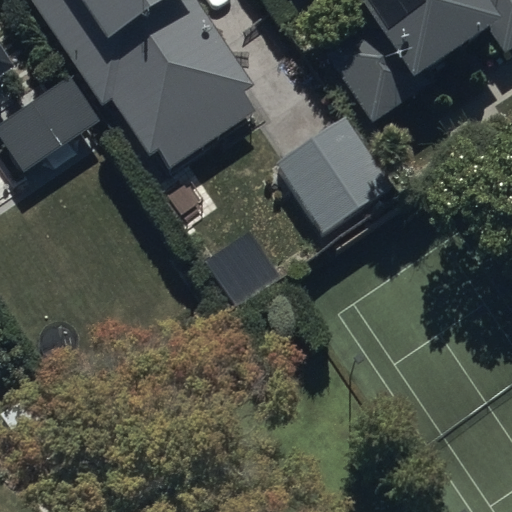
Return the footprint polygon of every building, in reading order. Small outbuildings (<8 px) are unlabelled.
[(18,0),(98,125),(108,118),(156,194),(250,134),(238,115),(252,106),(202,29),(181,0),(18,0)] [(511,0),(301,0),(311,16),(332,2),(361,46),(323,71),(368,139),(492,58),(502,73),(511,66),(511,0)] [(0,75),(15,66),(0,43),(0,75)] [(63,83),(0,124),(0,133),(25,171),(92,126),(63,83)] [(344,129),(274,176),(322,247),(391,201),(344,129)]
